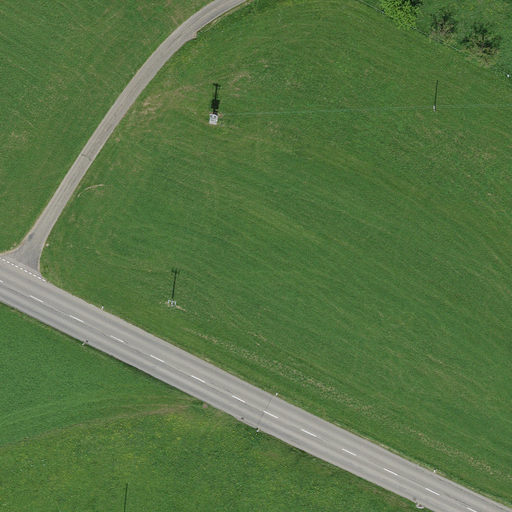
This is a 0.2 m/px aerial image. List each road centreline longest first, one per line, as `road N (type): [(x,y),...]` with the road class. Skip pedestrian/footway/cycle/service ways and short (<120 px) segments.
road 1 (tertiary): [(12,288),(477,511)]
road 2 (unclassified): [(12,288),(66,191),(159,62),(231,0)]
